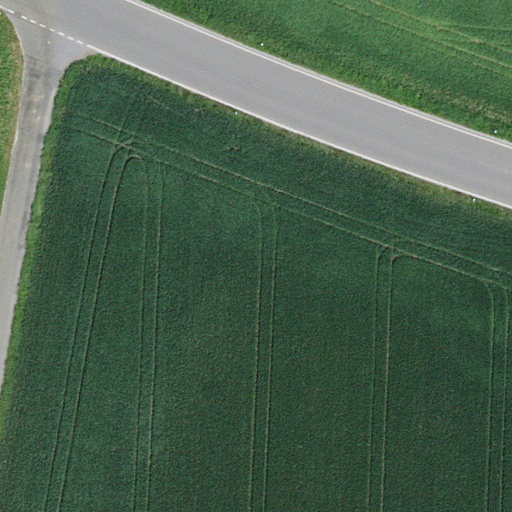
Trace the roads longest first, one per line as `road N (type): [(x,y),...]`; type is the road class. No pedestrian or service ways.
road 1 (tertiary): [(511,177),(72,3)]
road 2 (residential): [(0,331),(49,56),(72,3)]
